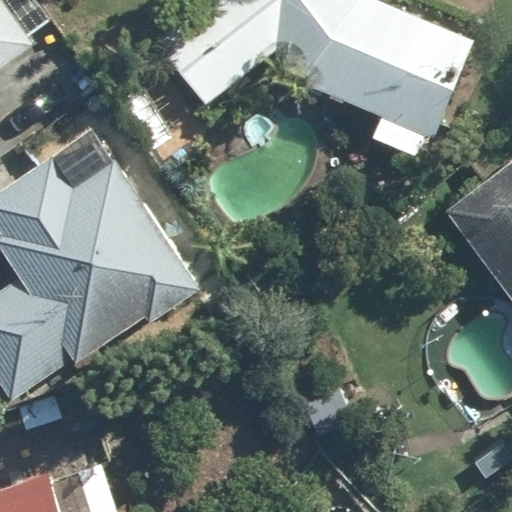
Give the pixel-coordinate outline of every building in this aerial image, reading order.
[(0,0),(0,70),(48,34),(20,0),(0,0)] [(212,0),(172,33),(220,97),(286,36),(336,87),(393,112),(387,129),(432,145),(440,122),(456,129),(493,32),(399,0),(212,0)] [(25,145),(0,162),(0,360),(27,398),(213,267),(136,158),(92,188),(68,154),(43,172),(25,145)] [(511,160),(456,204),(511,275),(511,160)] [(0,511),(104,511),(91,464),(0,490),(0,511)] [(360,511),(352,503),(342,511),(360,511)]
